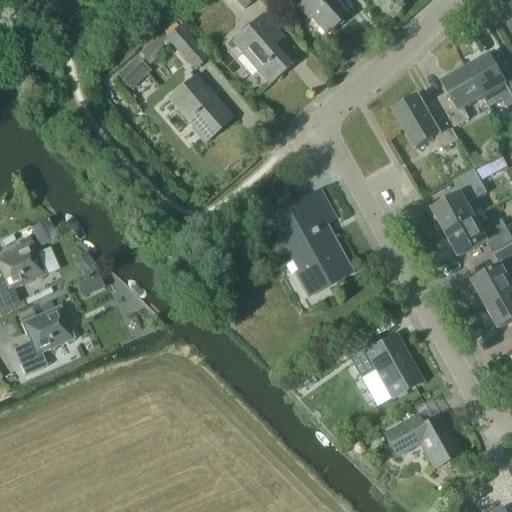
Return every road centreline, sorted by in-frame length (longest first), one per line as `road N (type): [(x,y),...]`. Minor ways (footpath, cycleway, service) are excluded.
road 1 (residential): [(511,424),(490,427),(318,121)]
road 2 (residential): [(318,121),(458,0)]
